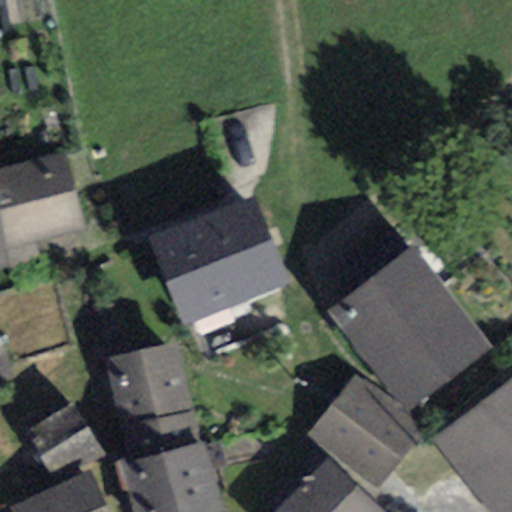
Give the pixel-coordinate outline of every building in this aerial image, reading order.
[(0,225),(5,252),(85,232),(63,153),(0,171),(0,225)] [(288,284),(252,199),(149,240),(185,325),(288,284)] [(0,270),(9,269),(5,252),(0,225),(0,270)] [(411,248),(329,314),(410,415),(492,349),(411,248)] [(0,383),(14,378),(0,342),(0,383)] [(129,462),(195,443),(177,342),(106,360),(129,462)] [(425,429),(355,377),(308,435),(378,489),(425,429)] [(511,511),(511,377),(433,441),(489,511),(511,511)] [(103,449),(71,402),(24,431),(56,478),(103,449)] [(128,498),(213,473),(204,441),(195,443),(129,462),(118,465),(128,498)] [(379,511),(326,462),(280,511),(379,511)] [(106,511),(88,473),(10,509),(11,511),(106,511)] [(219,511),(223,511),(213,473),(128,498),(131,511),(219,511)]
